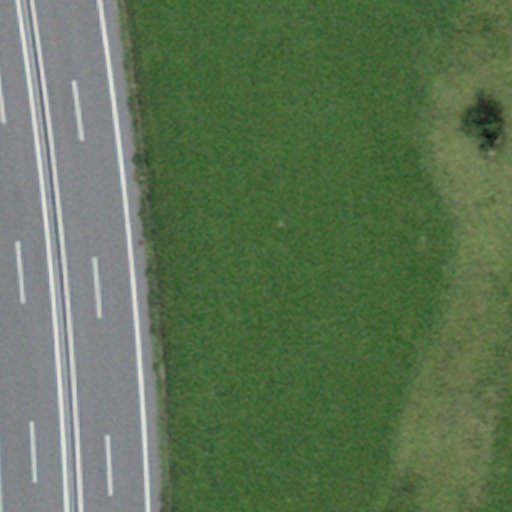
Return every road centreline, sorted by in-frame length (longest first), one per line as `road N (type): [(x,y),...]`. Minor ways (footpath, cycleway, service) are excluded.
road 1 (trunk): [(110,511),(80,136),(60,0)]
road 2 (trunk): [(0,120),(32,511)]
